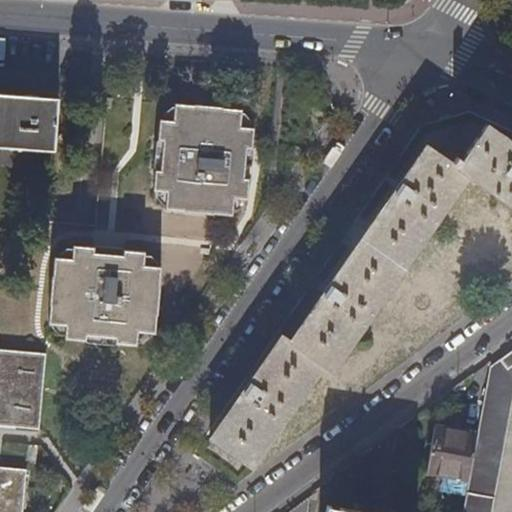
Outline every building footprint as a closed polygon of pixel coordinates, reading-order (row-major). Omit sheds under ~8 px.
[(0,143),(0,148),(55,153),(59,99),(0,95),(0,99),(38,103),(36,134),(29,134),(29,145),(0,143)] [(0,143),(29,145),(29,134),(36,134),(38,103),(0,99),(0,143)] [(157,169),(156,189),(170,190),(168,208),(233,212),(235,196),(243,196),(248,126),(240,125),(241,108),(176,104),(174,120),(161,119),(159,139),(165,141),(162,169),(157,169)] [(252,380),(210,440),(253,468),(325,366),(333,371),(469,175),(511,204),(511,141),(488,125),(463,160),(459,157),(454,164),(428,146),(324,295),(291,341),(283,336),(263,364),(252,380)] [(59,258),(53,324),(70,325),(69,339),(89,340),(90,335),(119,336),(119,342),(139,343),(140,330),(158,331),(163,265),(146,264),(146,257),(76,253),(75,259),(59,258)] [(0,427),(44,431),(49,354),(0,351),(1,334),(0,334),(0,427)] [(469,481),(463,511),(491,511),(511,401),(511,351),(490,368),(478,434),(469,481)] [(478,434),(434,426),(426,472),(469,481),(478,434)] [(0,511),(21,511),(26,471),(0,468),(0,511)]
